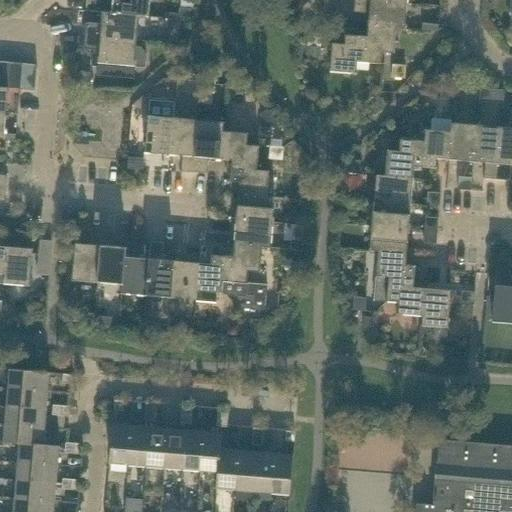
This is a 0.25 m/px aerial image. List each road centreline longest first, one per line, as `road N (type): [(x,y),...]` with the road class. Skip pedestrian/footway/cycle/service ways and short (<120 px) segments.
road 1 (residential): [(15,27),(54,61),(44,170),(67,199),(206,209)]
road 2 (residential): [(293,407),(100,388),(92,471),(98,511)]
